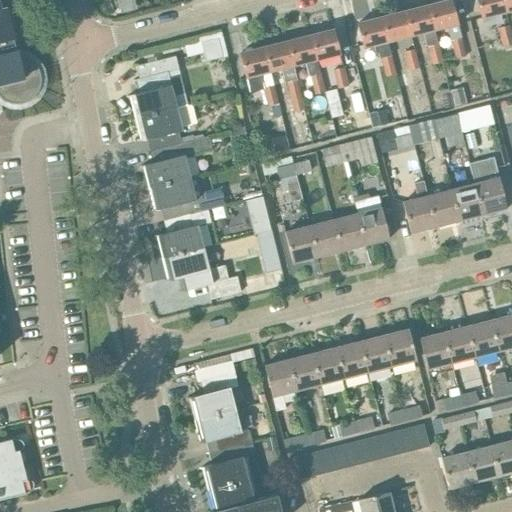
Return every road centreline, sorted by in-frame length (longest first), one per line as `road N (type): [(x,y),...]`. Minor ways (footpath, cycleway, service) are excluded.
road 1 (residential): [(140,346),(511,251)]
road 2 (residential): [(90,125),(31,142),(54,376)]
road 3 (residential): [(140,346),(90,125)]
road 4 (residential): [(54,376),(81,500),(159,484)]
road 5 (residential): [(79,45),(259,0)]
road 6 (residential): [(159,484),(139,385),(140,346)]
